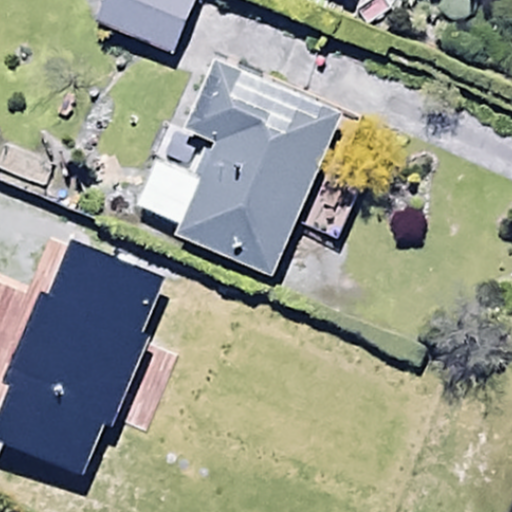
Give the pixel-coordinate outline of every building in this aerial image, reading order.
[(202,0),(118,0),(108,24),(181,54),(202,0)] [(348,123),(228,71),(202,132),(219,139),(202,178),(166,163),(146,208),(193,228),(189,238),(282,277),(348,123)] [(0,149),(10,123),(0,118),(0,149)] [(45,385),(178,439),(199,386),(223,396),(261,301),(105,237),(45,385)] [(86,424),(0,387),(0,461),(19,470),(26,453),(67,470),(86,424)]
